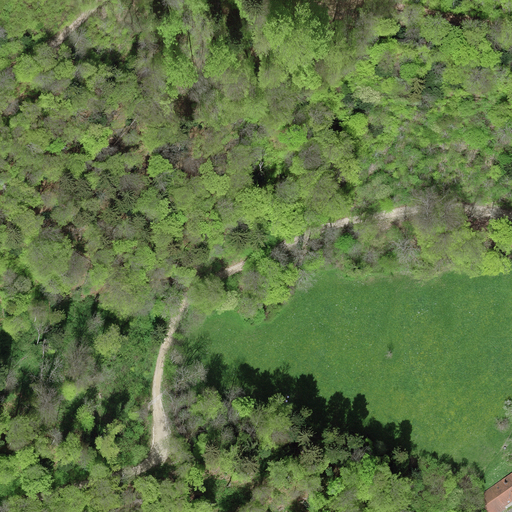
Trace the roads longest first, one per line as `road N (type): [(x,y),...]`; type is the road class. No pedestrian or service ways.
road 1 (track): [(511,215),(432,208),(351,219),(211,279),(167,330),(149,460),(0,509)]
road 2 (track): [(222,0),(165,21),(106,75),(0,121)]
road 3 (track): [(511,27),(375,0)]
road 4 (track): [(99,0),(41,54),(0,77)]
